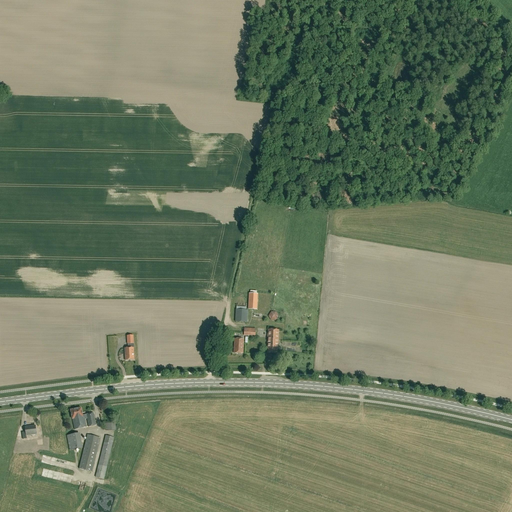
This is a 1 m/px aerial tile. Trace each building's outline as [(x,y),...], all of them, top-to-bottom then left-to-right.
[(257,310),(258,294),(249,293),(248,309),(257,310)] [(237,309),(236,321),(247,322),(248,310),(237,309)] [(268,329),(267,352),(277,353),(277,346),(278,346),(279,330),(268,329)] [(235,339),(234,353),(243,353),(244,339),(235,339)] [(134,360),(134,348),(125,348),(125,361),(134,360)] [(87,418),(89,427),(96,426),(93,413),(83,415),(81,408),(70,410),(72,419),(75,430),(87,427),(85,419),(87,418)] [(26,436),(36,434),(35,425),(25,427),(26,432),(22,432),(23,439),(27,439),(26,436)] [(68,448),(79,447),(77,431),(66,433),(68,448)] [(88,434),(79,469),(92,472),(100,438),(88,434)] [(106,435),(96,477),(104,479),(114,437),(106,435)]
